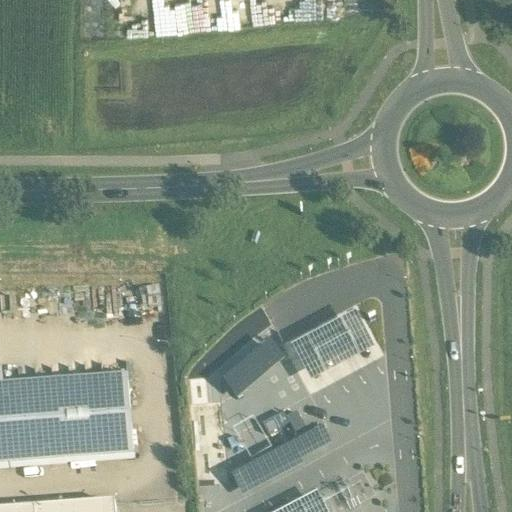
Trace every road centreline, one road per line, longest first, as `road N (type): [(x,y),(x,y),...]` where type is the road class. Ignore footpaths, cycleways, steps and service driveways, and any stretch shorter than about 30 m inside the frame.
road 1 (secondary): [(277,180),(0,191)]
road 2 (tertiary): [(464,461),(458,321)]
